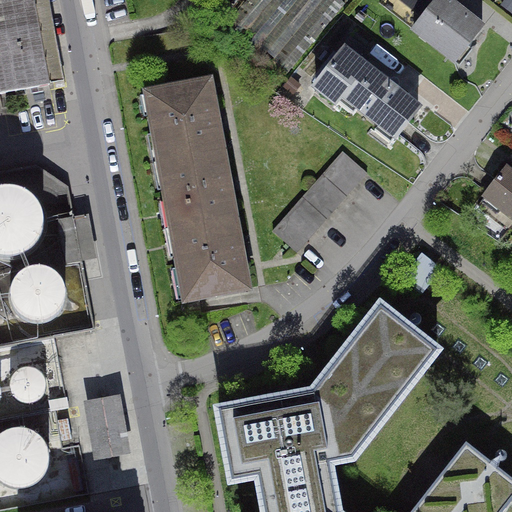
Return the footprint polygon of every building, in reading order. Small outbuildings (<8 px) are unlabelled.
[(36,0),(0,0),(0,93),(52,84),(36,0)] [(340,0),(246,0),(222,29),(282,78),(344,3),(340,0)] [(481,28),(442,0),(422,0),(402,29),(446,61),(461,41),(467,45),(481,28)] [(349,36),(341,46),(356,58),(364,49),(349,36)] [(343,96),(367,114),(389,87),(364,68),(362,71),(340,54),(314,87),(337,104),(343,96)] [(160,162),(222,151),(211,96),(200,98),(198,84),(147,94),(160,162)] [(417,109),(389,87),(367,114),(396,137),(417,109)] [(234,219),(222,151),(160,162),(173,230),(234,219)] [(343,152),(273,230),(297,252),(367,173),(343,152)] [(483,198),(511,221),(511,174),(506,169),(483,198)] [(0,196),(0,262),(37,263),(38,197),(0,196)] [(247,288),(234,219),(173,230),(186,300),(247,288)] [(12,326),(60,329),(63,278),(15,275),(12,326)] [(502,511),(511,500),(511,478),(467,441),(411,511),(339,511),(329,466),(353,461),(441,354),(387,311),(318,399),(218,419),(231,482),(258,476),(265,511),(502,511)] [(18,402),(39,407),(47,375),(0,363),(0,416),(13,420),(18,402)] [(0,490),(51,489),(49,435),(0,436),(0,490)]
